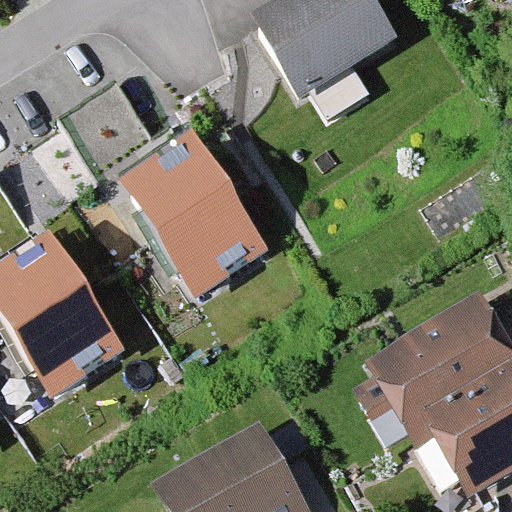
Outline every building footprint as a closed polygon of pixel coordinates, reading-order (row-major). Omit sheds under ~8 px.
[(397,54),(364,0),(299,0),(248,31),(297,113),(397,54)] [(250,0),(254,9),(275,0),(250,0)] [(511,8),(511,0),(476,0),(490,22),(511,8)] [(268,259),(192,146),(121,193),(197,306),(268,259)] [(124,359),(49,247),(0,278),(0,328),(51,406),(124,359)] [(413,436),(511,373),(467,306),(356,378),(400,445),(413,436)] [(511,372),(511,373),(413,436),(462,511),(511,479),(511,372)] [(297,511),(254,441),(144,507),(147,511),(297,511)]
